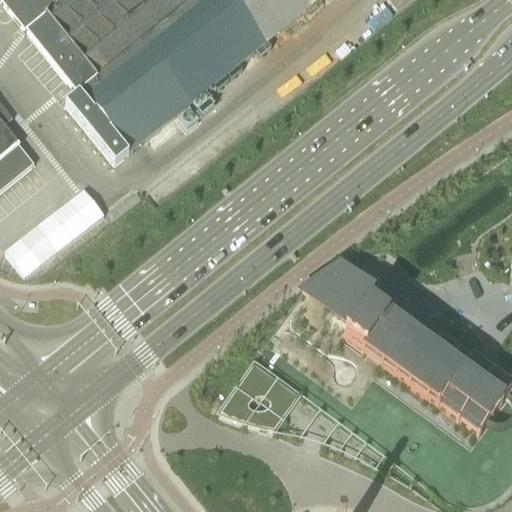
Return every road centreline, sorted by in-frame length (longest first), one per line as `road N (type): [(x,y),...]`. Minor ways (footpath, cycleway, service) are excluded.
road 1 (primary): [(511,0),(43,378)]
road 2 (primary): [(73,414),(511,56)]
road 3 (tertiary): [(151,511),(73,414)]
